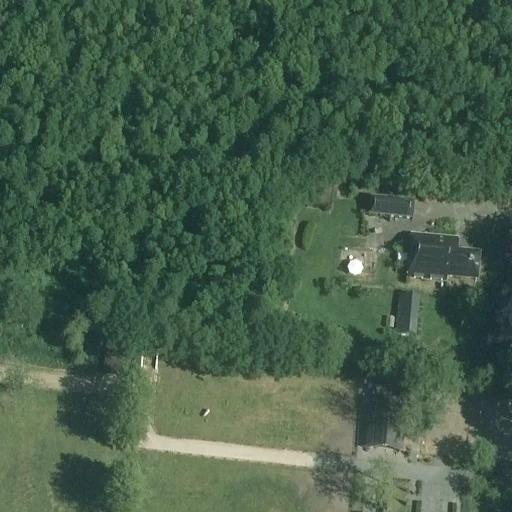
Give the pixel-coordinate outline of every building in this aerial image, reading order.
[(307,189),(305,208),(329,210),(331,191),(307,189)] [(413,203),(368,199),(367,218),(411,222),(413,203)] [(373,244),(406,246),(406,237),(374,235),(373,244)] [(450,287),(451,283),(477,286),(479,258),(457,256),(458,244),(410,240),(406,283),(450,287)] [(394,339),(414,341),(417,300),(398,298),(394,339)] [(102,375),(136,379),(139,354),(104,350),(102,375)] [(362,376),(361,389),(388,392),(389,379),(362,376)] [(367,403),(364,454),(401,456),(405,405),(367,403)]
